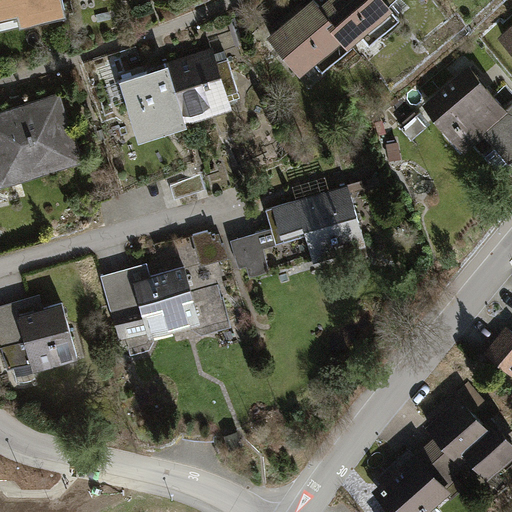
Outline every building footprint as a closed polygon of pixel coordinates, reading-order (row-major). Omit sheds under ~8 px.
[(0,0),(0,22),(72,6),(70,0),(0,0)] [(387,0),(325,0),(320,5),(316,0),(310,0),(268,37),(302,75),(341,41),(347,48),(394,7),(391,4),(387,0)] [(511,25),(498,38),(511,52),(511,25)] [(215,43),(120,75),(140,135),(235,103),(215,43)] [(423,103),(464,152),(510,113),(468,65),(423,103)] [(0,181),(1,184),(84,156),(62,91),(0,111),(0,181)] [(365,245),(349,183),(265,205),(270,224),(228,235),(238,271),(269,263),(264,241),(305,231),(312,259),(365,245)] [(203,319),(188,263),(153,273),(149,256),(102,269),(115,315),(145,307),(152,333),(203,319)] [(43,307),(39,290),(0,301),(0,342),(10,377),(82,356),(66,300),(43,307)] [(511,326),(507,323),(487,351),(511,368),(511,326)] [(486,422),(461,392),(425,422),(454,458),(462,452),(485,481),(511,459),(511,436),(495,415),(486,422)] [(421,446),(374,484),(396,511),(436,511),(459,494),(421,446)] [(0,511),(50,511),(50,502),(0,501),(0,511)]
